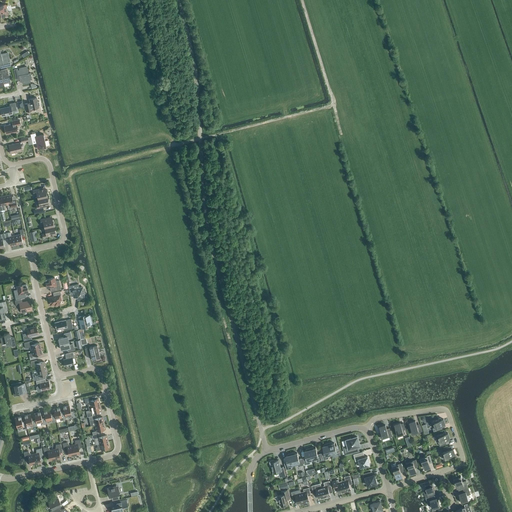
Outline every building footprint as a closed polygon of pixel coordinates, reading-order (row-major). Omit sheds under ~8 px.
[(8,15),(6,4),(0,5),(0,13),(0,14),(1,17),(8,15)] [(0,64),(3,64),(4,68),(11,66),(10,62),(8,62),(8,60),(9,60),(8,53),(1,54),(0,51),(0,64)] [(28,74),(27,67),(19,68),(20,70),(18,70),(17,69),(13,70),(16,80),(19,79),(20,82),(22,82),(23,84),(30,82),(30,80),(32,80),(30,73),(28,74)] [(7,75),(6,73),(8,73),(7,69),(0,70),(0,86),(4,86),(4,84),(10,82),(8,75),(7,75)] [(38,102),(37,102),(36,98),(29,99),(30,103),(28,104),(28,103),(24,104),(26,111),(33,110),(32,109),(38,107),(38,106),(39,106),(40,106),(39,101),(38,101),(38,102)] [(12,114),(11,111),(17,109),(15,103),(10,104),(10,107),(0,109),(2,116),(12,114)] [(7,134),(18,131),(16,126),(20,125),(19,120),(12,121),(13,124),(5,126),(7,134)] [(36,136),(35,133),(30,134),(32,144),(36,143),(37,148),(38,149),(43,148),(43,147),(46,146),(46,147),(46,146),(49,145),(48,140),(45,141),(43,134),(43,135),(36,136)] [(10,154),(22,151),(20,143),(8,145),(10,154)] [(38,199),(47,197),(45,188),(33,191),(34,194),(36,193),(38,199)] [(12,197),(11,194),(5,196),(7,205),(8,209),(17,207),(15,197),(12,197)] [(47,197),(38,199),(39,204),(36,205),(37,208),(49,206),(47,197)] [(44,228),(54,226),(52,217),(40,220),(41,223),(43,223),(44,228)] [(54,226),(44,228),(46,234),(42,234),(43,238),(56,235),(54,226)] [(14,236),(16,245),(22,243),(21,236),(24,235),(22,229),(19,230),(20,234),(14,236)] [(14,236),(11,236),(10,232),(4,234),(6,240),(9,239),(10,246),(16,245),(14,236)] [(55,281),(54,278),(45,280),(47,289),(50,288),(51,292),(61,289),(59,280),(55,281)] [(16,300),(26,297),(25,293),(28,293),(26,284),(16,286),(17,290),(14,291),(16,300)] [(78,284),(68,286),(70,295),(73,295),(73,297),(77,297),(77,300),(85,298),(84,294),(85,294),(86,293),(85,291),(84,287),(79,288),(78,284)] [(60,304),(59,301),(61,300),(60,296),(61,295),(60,291),(53,293),(54,297),(49,298),(50,305),(55,304),(55,305),(60,304)] [(22,303),(21,299),(14,301),(16,306),(19,305),(20,308),(20,309),(21,312),(24,312),(24,311),(27,310),(28,311),(32,310),(30,301),(22,303)] [(89,315),(89,314),(78,317),(79,320),(78,320),(80,329),(78,330),(80,339),(85,338),(83,329),(85,328),(86,328),(88,328),(87,325),(92,324),(90,315),(89,315)] [(73,328),(71,319),(65,320),(55,323),(56,330),(63,329),(64,330),(73,328)] [(24,341),(32,339),(31,336),(38,334),(36,327),(26,329),(28,336),(23,337),(24,341)] [(59,344),(68,342),(68,339),(71,338),(70,332),(64,334),(65,337),(58,339),(59,342),(58,342),(59,344)] [(10,338),(9,333),(4,334),(4,336),(0,336),(0,337),(1,344),(6,343),(6,344),(9,346),(12,345),(12,347),(16,346),(14,337),(10,338)] [(31,351),(41,348),(40,343),(33,344),(32,341),(24,343),(25,349),(31,347),(31,351)] [(68,342),(59,344),(59,347),(60,346),(61,349),(67,348),(68,351),(74,350),(73,344),(69,345),(68,342)] [(100,358),(97,345),(89,347),(89,349),(88,350),(88,348),(84,348),(86,357),(90,356),(90,355),(91,355),(92,360),(100,358)] [(41,348),(31,351),(32,353),(29,354),(30,360),(36,358),(35,355),(42,354),(41,348)] [(65,366),(74,364),(72,358),(74,358),(73,352),(65,354),(67,359),(63,360),(65,366)] [(37,370),(45,368),(44,362),(40,363),(37,360),(30,362),(31,365),(35,364),(37,370)] [(45,368),(37,370),(37,373),(32,374),(34,380),(41,379),(46,377),(45,374),(47,374),(45,368)] [(46,382),(45,379),(36,381),(37,387),(40,387),(41,390),(47,389),(50,389),(50,388),(50,387),(50,385),(49,385),(49,381),(46,382)] [(21,384),(20,382),(11,384),(14,396),(23,394),(23,392),(26,392),(24,383),(21,384)] [(91,407),(99,405),(98,399),(96,399),(95,396),(84,398),(86,404),(87,404),(88,407),(91,407)] [(65,417),(69,416),(70,419),(76,417),(74,411),(70,412),(69,405),(63,407),(64,412),(65,417)] [(88,417),(94,416),(94,412),(101,411),(99,405),(91,407),(88,407),(89,411),(86,411),(87,417),(88,417)] [(64,412),(61,413),(59,408),(53,409),(54,414),(55,414),(56,419),(60,418),(60,421),(66,419),(65,417),(64,412)] [(55,414),(54,414),(51,415),(50,410),(44,411),(45,418),(46,422),(46,421),(50,421),(50,423),(56,422),(56,419),(55,414)] [(45,418),(41,419),(40,412),(34,414),(35,420),(36,420),(36,424),(40,423),(41,425),(47,424),(46,421),(46,422),(45,418)] [(36,420),(35,420),(32,421),(30,414),(24,416),(25,421),(26,421),(27,426),(31,425),(31,427),(37,426),(36,424),(36,420)] [(95,419),(94,416),(88,417),(91,426),(95,425),(104,423),(102,417),(95,419)] [(26,421),(25,421),(22,422),(21,417),(14,418),(17,428),(21,427),(21,430),(27,428),(27,426),(26,421)] [(441,420),(441,418),(431,421),(434,428),(433,429),(434,432),(441,430),(440,427),(445,425),(443,419),(441,420)] [(417,426),(415,421),(410,423),(410,425),(409,425),(412,435),(422,431),(420,425),(417,426)] [(93,435),(99,434),(98,431),(105,429),(104,423),(95,425),(96,431),(92,432),(93,435)] [(402,429),(400,423),(395,425),(395,427),(394,427),(397,437),(407,433),(405,428),(402,429)] [(387,429),(385,425),(380,427),(380,429),(379,429),(382,439),(389,436),(389,438),(392,436),(390,430),(390,428),(387,429)] [(446,434),(445,432),(436,435),(440,447),(446,445),(444,441),(450,439),(448,433),(446,434)] [(99,437),(99,434),(93,435),(92,436),(93,439),(98,438),(99,444),(108,442),(107,436),(99,437)] [(345,455),(360,451),(358,447),(361,446),(358,435),(345,439),(347,445),(342,446),(345,455)] [(72,445),(74,455),(74,456),(80,454),(78,447),(81,446),(80,440),(75,441),(75,445),(72,445)] [(74,455),(72,445),(69,446),(67,442),(62,443),(64,450),(67,449),(69,456),(74,455)] [(108,442),(99,444),(96,444),(97,447),(96,448),(96,451),(109,448),(108,442)] [(339,449),(336,449),(334,443),(332,444),(332,443),(332,442),(328,443),(331,455),(332,458),(341,455),(339,449)] [(328,455),(331,455),(328,443),(324,444),(325,445),(325,446),(323,446),(324,450),(321,451),(323,460),(329,459),(328,455)] [(52,450),(55,460),(60,458),(59,451),(62,450),(61,444),(55,445),(55,449),(52,450)] [(452,449),(452,446),(446,448),(438,450),(440,454),(442,453),(444,460),(453,457),(453,455),(455,454),(453,449),(452,449)] [(55,460),(52,450),(50,450),(48,447),(43,448),(44,455),(48,454),(49,461),(55,460)] [(310,448),(313,459),(316,459),(317,462),(322,460),(320,453),(320,454),(317,454),(316,448),(314,449),(313,448),(314,448),(313,447),(310,448)] [(33,454),(35,464),(36,464),(35,464),(41,463),(39,456),(43,455),(41,448),(36,450),(36,453),(33,454)] [(310,460),(313,459),(310,448),(306,449),(306,450),(306,451),(304,451),(306,458),(303,458),(305,465),(310,464),(310,460)] [(35,464),(33,454),(30,455),(28,451),(23,452),(25,459),(28,458),(30,466),(35,464)] [(364,457),(363,451),(353,454),(355,461),(358,460),(360,468),(364,467),(364,468),(367,467),(367,466),(370,465),(368,456),(364,457)] [(291,453),(294,465),(297,464),(298,467),(304,465),(302,458),(302,459),(299,459),(297,453),(295,454),(295,453),(295,452),(291,453)] [(291,465),(294,465),(291,453),(287,454),(287,455),(288,456),(286,456),(287,462),(284,463),(286,470),(292,469),(291,465)] [(431,467),(429,462),(432,461),(430,455),(420,458),(423,468),(424,467),(425,469),(431,467)] [(280,468),(278,460),(275,461),(275,460),(269,462),(271,468),(271,467),(272,467),(274,473),(278,472),(280,477),(286,476),(283,466),(283,467),(280,468)] [(416,472),(415,466),(418,465),(416,460),(406,463),(409,472),(410,472),(411,474),(416,472)] [(397,466),(396,463),(391,465),(392,467),(391,468),(394,477),(396,476),(397,478),(402,477),(400,471),(403,470),(401,463),(398,464),(398,465),(397,466)] [(372,475),(371,471),(363,474),(364,478),(366,477),(368,486),(372,485),(373,486),(377,485),(374,475),(372,475)] [(342,482),(345,492),(351,490),(349,484),(352,483),(350,475),(344,477),(345,481),(342,482)] [(458,491),(468,487),(466,481),(462,482),(461,477),(453,479),(456,486),(457,488),(458,491)] [(339,483),(338,480),(332,481),(334,488),(337,487),(339,494),(345,492),(342,482),(339,483)] [(332,488),(330,481),(324,482),(325,486),(321,487),(324,498),(330,496),(328,489),(332,488)] [(321,487),(320,483),(317,484),(312,486),(314,493),(316,493),(318,499),(324,498),(321,487)] [(426,498),(435,495),(434,492),(435,492),(434,490),(435,490),(432,483),(425,485),(427,490),(423,491),(426,498)] [(119,493),(118,486),(107,488),(109,496),(111,495),(112,500),(119,499),(118,494),(120,493),(119,493)] [(468,487),(458,491),(460,494),(459,494),(460,496),(459,496),(461,503),(469,501),(467,495),(470,494),(468,487)] [(301,493),(304,503),(310,502),(308,495),(311,494),(309,488),(303,489),(304,492),(301,493)] [(288,490),(282,491),(283,495),(278,496),(281,506),(289,504),(287,499),(290,498),(288,490)] [(304,503),(301,493),(300,490),(297,491),(291,493),(293,499),(296,498),(298,505),(304,503)] [(435,495),(426,498),(428,505),(431,504),(433,509),(440,507),(438,500),(437,500),(437,498),(436,498),(435,495)] [(56,511),(60,509),(58,506),(60,505),(59,502),(60,502),(58,498),(53,499),(53,500),(48,501),(50,507),(52,510),(51,511),(50,511),(56,511)] [(122,510),(123,506),(127,505),(126,499),(113,502),(114,508),(111,509),(112,511),(122,511),(122,510)] [(380,511),(383,510),(380,500),(376,501),(376,502),(372,503),(374,511),(373,511),(380,511)]
